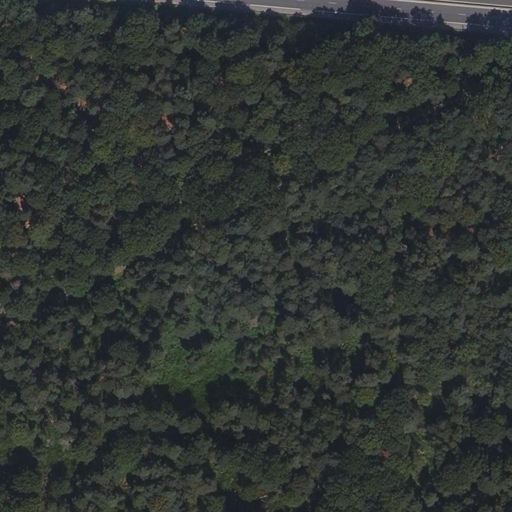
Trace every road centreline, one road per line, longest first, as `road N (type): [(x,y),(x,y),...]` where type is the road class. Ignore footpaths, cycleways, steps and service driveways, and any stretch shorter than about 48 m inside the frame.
road 1 (track): [(511,75),(0,331)]
road 2 (primary): [(304,0),(511,18)]
